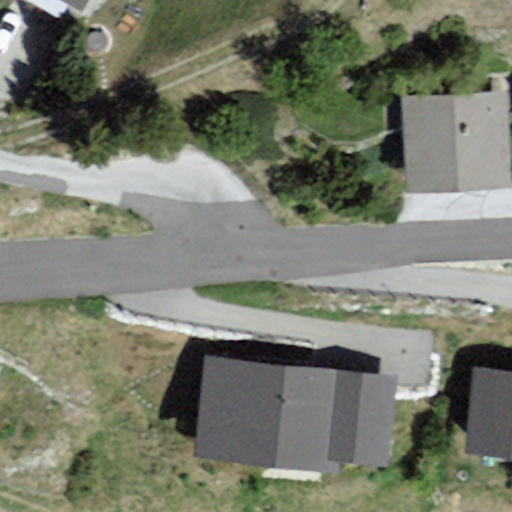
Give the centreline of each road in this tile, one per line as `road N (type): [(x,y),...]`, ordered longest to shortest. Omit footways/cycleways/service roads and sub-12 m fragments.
road 1 (residential): [(247,250),(188,187),(0,164)]
road 2 (residential): [(511,298),(334,282),(247,250)]
road 3 (unclassified): [(247,250),(511,235)]
road 4 (unclassified): [(0,265),(247,250)]
